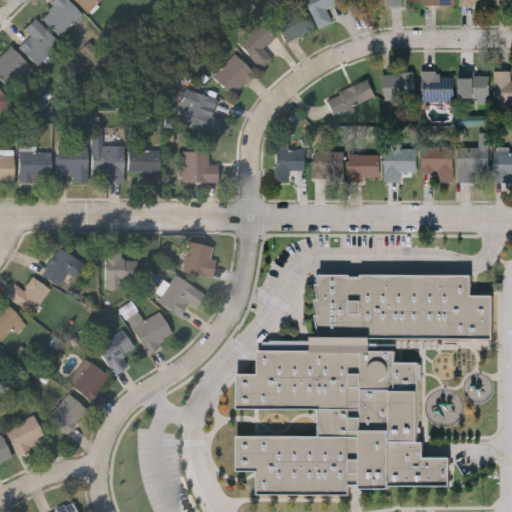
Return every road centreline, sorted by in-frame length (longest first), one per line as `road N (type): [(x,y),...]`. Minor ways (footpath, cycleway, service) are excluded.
road 1 (residential): [(511,39),(406,40),(360,50),(295,85),(258,120),(241,283),(224,330),(114,420),(97,489),(105,511)]
road 2 (tertiary): [(511,218),(0,216)]
